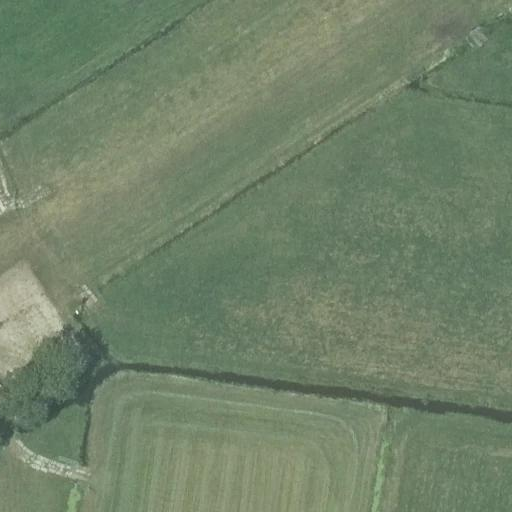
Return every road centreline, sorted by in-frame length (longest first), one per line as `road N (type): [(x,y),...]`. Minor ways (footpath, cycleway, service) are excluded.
road 1 (track): [(0,211),(143,181),(420,0)]
road 2 (track): [(147,487),(51,463),(46,511)]
